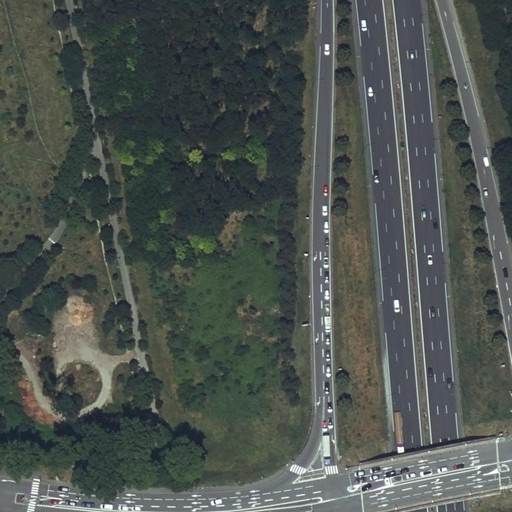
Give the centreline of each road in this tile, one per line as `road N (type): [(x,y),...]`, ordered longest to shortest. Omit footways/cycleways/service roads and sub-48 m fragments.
road 1 (motorway): [(451,511),(404,0)]
road 2 (motorway): [(368,0),(413,511)]
road 3 (motorway): [(326,0),(324,396)]
road 4 (motorway): [(511,312),(441,0)]
road 5 (primary): [(277,493),(85,495)]
